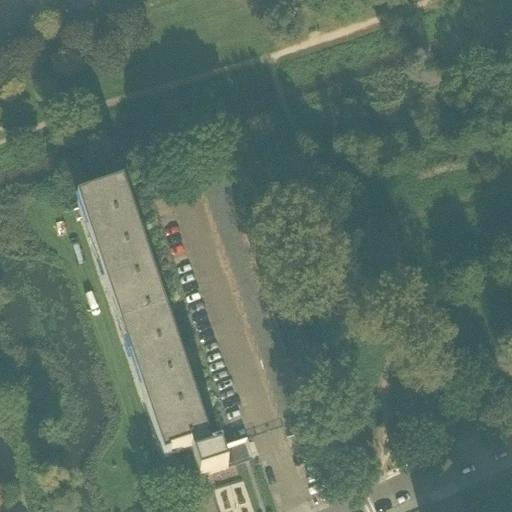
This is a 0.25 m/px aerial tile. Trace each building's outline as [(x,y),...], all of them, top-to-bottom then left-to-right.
[(219,156),(194,165),(198,176),(223,168),(219,156)] [(223,168),(198,176),(201,187),(226,179),(223,168)] [(226,179),(201,187),(205,199),(230,190),(226,179)] [(124,189),(123,188),(78,204),(163,460),(190,451),(200,479),(228,470),(227,468),(242,463),(237,448),(223,453),(221,448),(213,451),(210,442),(203,445),(118,191),(124,189)] [(230,190),(205,199),(209,210),(234,202),(230,190)] [(209,210),(213,222),(238,213),(234,202),(209,210)] [(213,222),(217,233),(242,225),(238,213),(213,222)] [(217,233),(221,245),(246,236),(242,225),(217,233)] [(246,236),(221,245),(225,256),(250,248),(246,236)] [(225,256),(229,268),(254,259),(250,248),(225,256)] [(229,268),(232,279),(257,271),(254,259),(229,268)] [(232,279),(236,291),(261,282),(257,271),(232,279)] [(261,282),(236,291),(240,302),(265,294),(261,282)] [(240,302),(244,314),(269,305),(265,294),(240,302)] [(244,314),(248,325),(273,317),(269,305),(244,314)] [(248,325),(252,336),(277,328),(273,317),(248,325)] [(252,336),(256,348),(281,340),(277,328),(252,336)] [(281,340),(256,348),(259,359),(284,351),(281,340)] [(259,359),(263,371),(288,362),(284,351),(259,359)] [(263,371),(267,382),(292,374),(288,362),(263,371)] [(267,382),(271,394),(296,385),(292,374),(267,382)] [(271,394),(275,405),(300,397),(296,385),(271,394)] [(275,405),(279,417),(304,408),(300,397),(275,405)] [(279,417),(283,428),(308,420),(304,408),(279,417)] [(308,420),(283,428),(287,440),(312,431),(308,420)]
